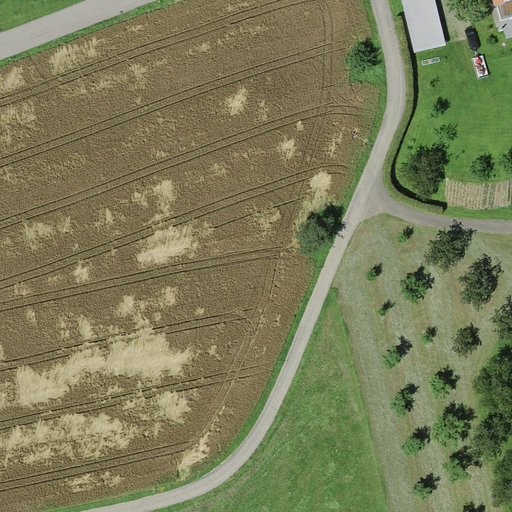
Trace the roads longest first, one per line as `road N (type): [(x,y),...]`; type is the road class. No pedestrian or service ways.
road 1 (track): [(114,511),(192,489),(240,457),(273,407),(389,127),(393,60),(375,0)]
road 2 (tertiary): [(125,0),(0,43)]
